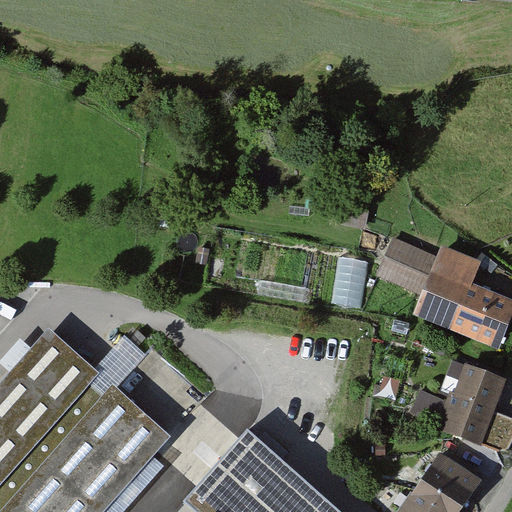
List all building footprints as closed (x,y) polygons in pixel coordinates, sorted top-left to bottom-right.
[(449,265),(400,243),(385,275),(433,296),(427,311),(509,347),(511,340),(511,305),(477,290),(486,271),(453,256),(449,265)] [(364,312),(370,260),(340,256),(334,309),(364,312)] [(116,511),(181,440),(61,333),(0,400),(0,511),(116,511)] [(511,386),(511,381),(475,368),(452,430),(491,444),(511,386)] [(397,402),(400,386),(383,382),(380,398),(397,402)] [(345,511),(264,437),(201,506),(207,511),(345,511)] [(471,511),(489,485),(448,459),(414,511),(471,511)] [(197,511),(200,508),(188,499),(178,511),(197,511)]
